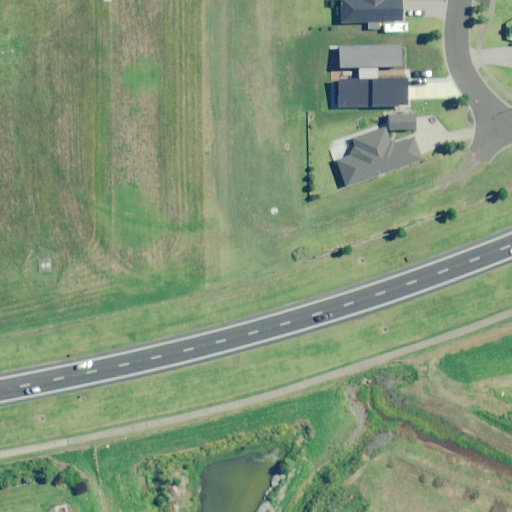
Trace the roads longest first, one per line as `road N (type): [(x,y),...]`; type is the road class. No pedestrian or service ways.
road 1 (primary): [(511,242),(315,315),(0,389)]
road 2 (track): [(500,123),(465,165),(317,232),(271,238),(225,231)]
road 3 (residential): [(458,0),(454,37),(462,67),(486,110),(511,126)]
